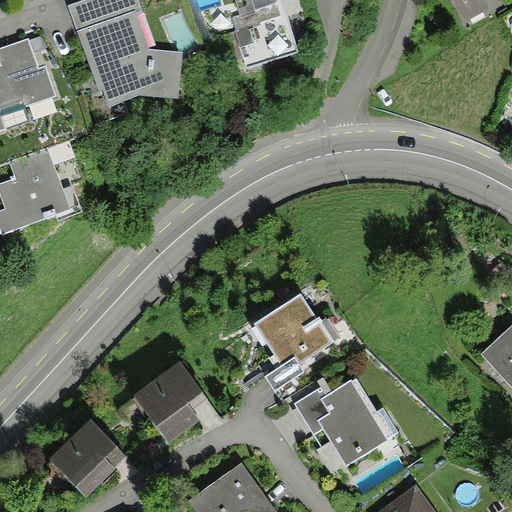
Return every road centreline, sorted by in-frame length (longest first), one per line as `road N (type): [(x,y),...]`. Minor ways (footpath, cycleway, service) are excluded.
road 1 (secondary): [(320,154),(251,181),(163,246),(0,418)]
road 2 (residential): [(322,511),(272,440),(249,432),(214,440),(95,511)]
road 3 (secondary): [(511,186),(429,153),(349,151)]
road 4 (residential): [(393,0),(357,82),(349,151)]
road 5 (residential): [(320,154),(310,121),(329,0)]
